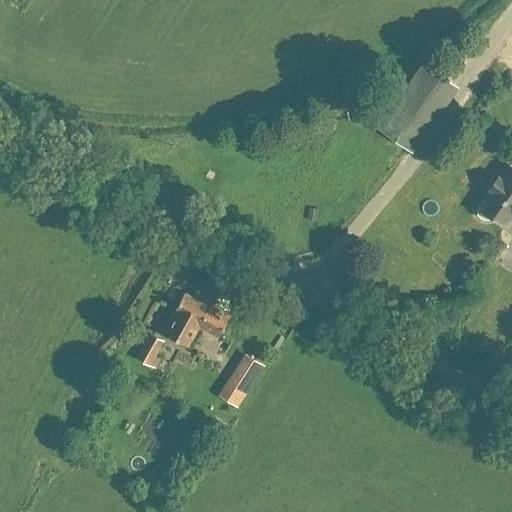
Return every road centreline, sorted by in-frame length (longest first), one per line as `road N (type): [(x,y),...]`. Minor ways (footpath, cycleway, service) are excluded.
road 1 (unclassified): [(511,399),(0,129)]
road 2 (track): [(511,14),(395,201),(336,254),(276,278)]
